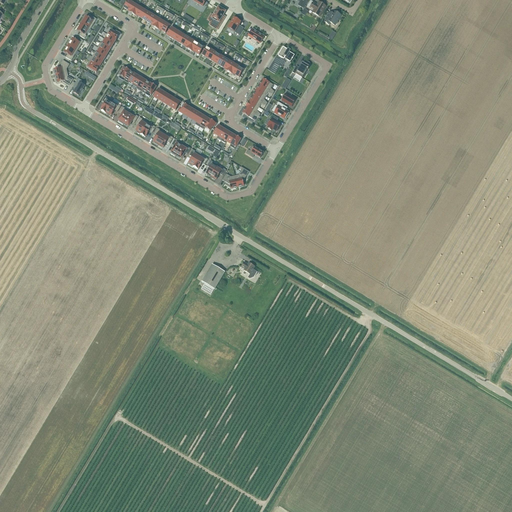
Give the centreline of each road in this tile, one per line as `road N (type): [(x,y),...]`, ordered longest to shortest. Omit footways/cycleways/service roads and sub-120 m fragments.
road 1 (unclassified): [(511,398),(26,106),(19,79),(8,71)]
road 2 (residential): [(83,109),(230,198),(252,190),(275,149)]
road 3 (residential): [(275,149),(327,65),(279,35)]
road 4 (residential): [(279,35),(230,120),(275,149)]
road 5 (residential): [(90,0),(132,28),(83,109)]
road 6 (residential): [(84,0),(44,65),(51,91),(83,109)]
